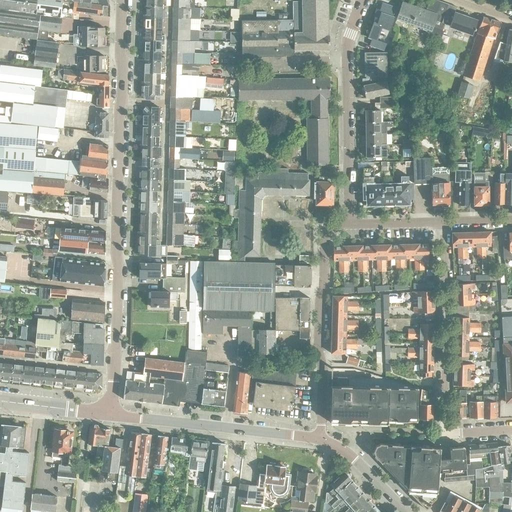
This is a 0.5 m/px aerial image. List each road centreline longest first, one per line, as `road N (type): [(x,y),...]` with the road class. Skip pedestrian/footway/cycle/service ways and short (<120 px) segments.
road 1 (residential): [(112,413),(121,0)]
road 2 (residential): [(320,439),(323,231),(347,225)]
road 3 (residential): [(442,434),(442,222)]
road 4 (secondary): [(320,439),(112,413)]
road 5 (residential): [(347,225),(348,71)]
